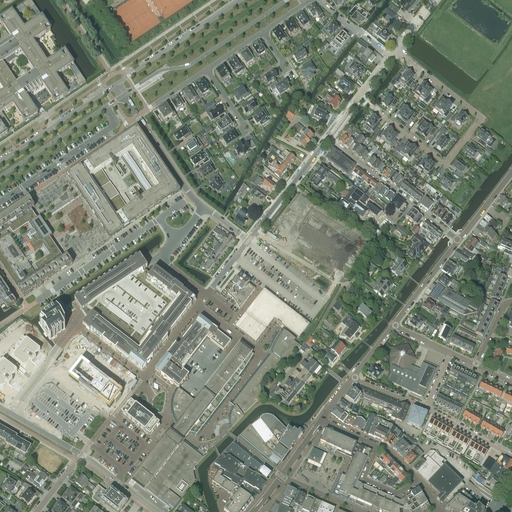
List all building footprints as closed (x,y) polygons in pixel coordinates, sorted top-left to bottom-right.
[(0,139),(14,130),(2,113),(13,106),(24,123),(38,114),(26,96),(43,85),(55,102),(85,82),(65,52),(47,64),(43,58),(46,57),(37,44),(35,46),(32,42),(50,30),(30,0),(28,0),(0,19),(0,20),(10,35),(0,41),(0,139)] [(418,1),(416,0),(408,0),(408,1),(406,0),(403,4),(409,9),(413,5),(414,6),(418,1)] [(394,15),(399,8),(391,2),(386,8),(388,10),(387,12),(390,14),(391,12),(394,15)] [(351,15),(354,17),(360,23),(366,16),(365,16),(367,13),(364,11),(362,13),(357,9),(359,7),(356,4),(355,5),(350,11),(353,13),(351,15)] [(308,9),(308,10),(313,19),(317,16),(320,20),(324,17),(318,9),(317,10),(314,6),(311,8),(311,7),(308,9)] [(387,13),(384,17),(387,19),(391,23),(397,28),(401,22),(395,18),(395,19),(390,15),(387,13)] [(302,14),(296,18),(302,28),(308,24),(310,26),(313,24),(310,19),(307,21),(306,20),(305,17),(305,18),(302,14)] [(293,25),(291,21),(284,26),(290,35),(297,31),(298,32),(300,30),(296,23),(293,25)] [(374,21),(372,24),(379,29),(381,26),(374,21)] [(336,26),(333,23),(330,26),(329,26),(323,31),(327,34),(325,36),(328,39),(328,38),(333,34),(339,28),(337,25),(336,26)] [(279,29),(272,34),(277,40),(276,41),(278,43),(279,43),(279,44),(285,40),(287,42),(290,40),(285,32),(282,34),(281,32),(281,33),(279,29)] [(375,36),(378,38),(385,43),(389,38),(379,30),(375,36)] [(346,35),(344,37),(340,34),(341,34),(340,34),(329,45),(327,44),(324,47),(325,49),(325,50),(332,43),(340,49),(349,37),(346,35)] [(255,44),(255,45),(252,47),(256,53),(253,55),(256,59),(259,58),(258,56),(265,52),(265,51),(263,47),(262,47),(259,43),(258,42),(255,44)] [(371,63),(375,58),(362,47),(358,52),(363,56),(359,61),(365,65),(368,60),(371,63)] [(292,57),(297,63),(298,62),(299,64),(302,61),(301,60),(307,56),(302,50),(298,53),(295,54),(295,55),(292,57)] [(240,55),(242,59),(246,65),(247,65),(248,66),(254,62),(254,63),(257,61),(253,55),(251,57),(247,51),(243,53),(241,55),(240,55)] [(235,59),(227,64),(234,73),(236,76),(245,69),(242,64),(239,66),(235,59)] [(352,64),(346,73),(351,77),(352,75),(358,80),(364,72),(357,67),(360,63),(354,59),(352,61),(351,63),(352,64)] [(301,75),(304,79),(307,77),(309,80),(314,76),(313,76),(312,74),(315,72),(310,65),(312,64),(310,61),(304,65),(306,67),(300,71),(302,74),(302,75),(301,74),(301,75)] [(224,84),(231,79),(223,67),(215,72),(221,82),(222,82),(224,84)] [(268,83),(277,77),(273,70),(263,77),(268,83)] [(412,75),(407,71),(405,74),(404,74),(402,76),(403,77),(402,78),(399,81),(408,88),(413,83),(410,80),(413,76),(411,75),(412,75)] [(402,78),(398,75),(394,80),(396,82),(398,84),(399,81),(402,78)] [(339,89),(342,91),(343,90),(347,94),(353,86),(341,77),(338,81),(341,83),(337,86),(339,88),(339,89)] [(288,85),(286,80),(278,86),(276,83),(270,87),(272,91),(275,89),(280,96),(279,96),(281,100),(286,97),(284,93),(290,89),(289,89),(290,88),(288,85)] [(204,84),(202,81),(195,85),(197,89),(198,90),(196,92),(201,99),(203,97),(202,95),(209,91),(206,87),(207,87),(205,83),(204,84)] [(419,98),(428,87),(423,83),(418,89),(416,87),(412,92),(419,98)] [(243,85),(233,92),(236,96),(234,98),(237,103),(241,100),(240,100),(243,98),(244,100),(250,95),(247,89),(246,90),(243,85)] [(428,87),(419,98),(427,104),(431,98),(428,96),(432,91),(430,90),(431,90),(428,87)] [(183,93),(189,103),(194,100),(196,102),(201,99),(196,92),(193,94),(190,89),(183,93)] [(325,100),(323,103),(327,106),(328,105),(334,109),(337,105),(338,106),(340,103),(340,102),(340,101),(338,99),(339,98),(336,96),(338,94),(333,90),(329,95),(325,100)] [(398,101),(389,94),(386,98),(385,98),(383,100),(384,101),(381,104),(386,108),(386,107),(388,109),(391,104),(394,107),(398,101)] [(185,103),(182,98),(179,100),(178,97),(171,102),(176,110),(183,106),(183,105),(185,103)] [(256,103),(252,98),(247,101),(249,104),(241,109),(246,115),(249,113),(249,114),(253,111),(252,110),(256,108),(253,104),(256,103)] [(438,113),(446,102),(443,99),(442,100),(441,99),(437,104),(435,101),(431,107),(438,113)] [(446,102),(438,113),(446,118),(450,113),(447,111),(451,105),(446,102)] [(402,120),(410,109),(403,103),(398,109),(401,111),(397,116),(402,120)] [(173,119),(176,116),(170,106),(167,108),(166,105),(162,108),(161,107),(158,109),(159,110),(157,111),(160,115),(158,116),(162,122),(163,123),(164,123),(165,123),(166,123),(167,123),(167,122),(167,121),(167,120),(167,119),(171,116),(173,119)] [(212,121),(224,113),(219,106),(214,109),(212,106),(207,110),(211,115),(208,116),(212,121)] [(313,111),(310,118),(321,123),(322,120),(325,122),(328,116),(325,115),(327,111),(318,107),(316,112),(313,111)] [(253,119),(257,125),(259,124),(261,126),(268,121),(267,119),(269,117),(265,112),(265,111),(263,108),(255,113),(257,116),(253,119)] [(410,109),(402,120),(405,123),(406,122),(407,123),(411,118),(413,120),(418,115),(410,109)] [(464,121),(467,118),(462,114),(460,113),(457,117),(454,115),(450,121),(455,124),(456,123),(461,126),(462,123),(463,124),(465,121),(464,121)] [(377,119),(372,116),(370,119),(369,118),(367,121),(368,121),(365,126),(374,133),(378,127),(375,125),(378,121),(377,120),(377,119)] [(187,117),(181,121),(183,125),(190,120),(187,117)] [(221,132),(231,125),(227,118),(217,125),(217,126),(220,131),(221,131),(221,132)] [(421,135),(429,124),(422,118),(417,124),(420,126),(417,130),(418,131),(417,132),(421,135)] [(293,129),(298,133),(302,128),(297,124),(293,129)] [(429,124),(421,135),(425,139),(430,133),(432,135),(437,130),(429,124)] [(350,128),(350,129),(351,130),(352,131),(353,131),(353,132),(354,132),(354,133),(355,133),(355,134),(356,134),(357,135),(358,135),(358,136),(359,136),(359,135),(360,134),(360,133),(359,133),(359,132),(358,132),(358,131),(357,131),(357,130),(356,130),(355,130),(355,129),(354,129),(354,128),(353,127),(352,126),(351,127),(350,128)] [(302,137),(308,142),(313,136),(303,128),(301,131),(304,133),(302,137)] [(384,142),(393,132),(388,128),(384,133),(381,131),(377,137),(384,142)] [(449,141),(445,137),(444,136),(447,132),(442,128),(438,134),(439,135),(436,139),(438,141),(435,145),(437,147),(436,147),(441,151),(444,148),(446,145),(449,141)] [(68,175),(110,238),(179,192),(137,129),(68,175)] [(177,142),(180,140),(183,137),(185,140),(192,135),(189,131),(187,133),(184,129),(174,136),(176,140),(177,142)] [(478,136),(477,138),(481,141),(478,143),(484,148),(486,145),(490,148),(495,142),(491,139),(493,136),(489,132),(487,135),(485,133),(484,133),(481,131),(477,136),(478,136)] [(236,138),(237,138),(236,136),(235,136),(233,132),(228,136),(226,133),(219,138),(221,140),(223,139),(227,146),(237,139),(236,138)] [(393,132),(384,142),(392,148),(396,143),(393,141),(397,136),(396,135),(396,134),(393,132)] [(338,141),(344,146),(348,140),(350,137),(345,133),(343,135),(338,141)] [(351,152),(358,157),(363,150),(360,147),(365,140),(359,135),(359,136),(354,143),(357,145),(351,152)] [(308,142),(302,137),(299,140),(296,138),(294,140),(305,148),(309,143),(308,142)] [(351,140),(349,139),(348,140),(344,146),(348,149),(353,142),(353,141),(354,140),(352,138),(351,140)] [(188,155),(189,156),(202,147),(197,139),(194,141),(194,140),(184,147),(186,150),(187,150),(188,151),(186,152),(187,154),(188,155)] [(243,142),(237,146),(238,148),(234,151),(236,153),(235,153),(236,154),(238,156),(242,154),(244,156),(250,152),(249,151),(255,147),(251,141),(247,144),(246,143),(244,144),(243,142)] [(403,157),(412,146),(408,144),(406,143),(403,148),(400,146),(396,151),(403,157)] [(412,146),(403,157),(411,163),(415,158),(412,155),(417,150),(412,146)] [(468,147),(465,152),(468,155),(467,155),(470,157),(475,160),(482,151),(476,147),(474,149),(470,146),(469,148),(468,147)] [(333,149),(325,158),(347,175),(355,166),(333,149)] [(366,153),(363,150),(358,157),(364,161),(369,155),(368,154),(371,151),(369,149),(366,153)] [(285,159),(292,164),(294,162),(294,161),(295,159),(286,151),(283,154),(286,157),(285,159)] [(202,162),(204,165),(209,161),(207,158),(206,159),(202,153),(201,154),(200,153),(190,160),(191,161),(190,162),(191,163),(192,163),(195,167),(202,162)] [(367,163),(371,167),(376,161),(372,158),(374,156),(373,155),(367,163)] [(386,163),(385,162),(388,158),(385,156),(382,160),(380,163),(374,170),(380,174),(385,167),(384,166),(386,163)] [(422,172),(431,161),(426,157),(422,163),(419,161),(415,166),(422,172)] [(292,164),(285,159),(282,162),(280,160),(278,162),(281,164),(287,169),(291,164),(292,164)] [(371,167),(374,170),(380,163),(382,160),(380,159),(378,162),(376,161),(371,167)] [(209,161),(202,166),(204,169),(198,172),(203,180),(213,173),(213,172),(214,172),(211,167),(210,168),(209,166),(211,165),(209,161)] [(388,171),(391,167),(393,165),(394,166),(396,164),(393,161),(382,175),(386,179),(390,173),(388,171)] [(431,161),(422,172),(430,178),(434,172),(431,170),(435,165),(434,164),(431,161)] [(461,164),(458,161),(454,166),(453,168),(457,171),(455,174),(461,178),(468,169),(463,166),(464,165),(461,163),(461,164)] [(286,170),(287,169),(281,164),(281,165),(279,167),(276,165),(275,167),(283,173),(284,173),(285,173),(287,171),(286,170)] [(397,171),(397,170),(399,167),(398,165),(387,179),(391,183),(397,175),(395,173),(397,171)] [(314,175),(314,176),(310,182),(317,187),(321,181),(322,181),(323,181),(325,179),(325,178),(326,176),(339,186),(341,182),(329,173),(321,166),(314,175)] [(282,175),(283,173),(275,167),(273,168),(277,171),(274,174),(279,178),(282,175)] [(355,175),(357,176),(361,171),(357,167),(351,174),(351,175),(347,180),(349,181),(353,176),(354,177),(355,175)] [(365,174),(361,171),(357,176),(358,177),(357,179),(358,180),(356,182),(354,184),(356,186),(365,174)] [(400,173),(392,183),(396,187),(402,179),(401,178),(403,175),(400,173)] [(211,184),(209,187),(212,189),(212,190),(214,192),(215,191),(218,193),(220,192),(220,193),(223,189),(222,188),(224,186),(217,174),(208,180),(211,184)] [(369,177),(365,174),(356,186),(358,188),(362,183),(364,181),(365,183),(369,177)] [(445,178),(441,182),(444,184),(442,187),(446,190),(448,187),(451,190),(458,181),(453,177),(450,180),(446,176),(445,178)] [(258,177),(253,185),(255,187),(256,187),(257,186),(259,187),(262,184),(263,185),(262,185),(263,186),(262,189),(265,191),(266,189),(270,192),(275,186),(267,179),(266,180),(263,178),(262,180),(258,177)] [(374,180),(369,177),(365,183),(367,184),(366,186),(362,192),(364,193),(374,180)] [(229,184),(228,184),(229,185),(229,186),(230,186),(230,187),(231,188),(231,189),(232,189),(233,188),(234,187),(234,186),(235,185),(235,184),(236,184),(236,183),(236,182),(237,182),(237,181),(237,180),(236,179),(235,179),(235,180),(234,180),(233,181),(232,181),(232,182),(231,182),(230,183),(229,183),(229,184)] [(378,184),(374,180),(364,193),(366,195),(370,189),(371,190),(372,188),(374,189),(378,184)] [(399,189),(403,192),(410,182),(408,181),(406,184),(404,182),(399,189)] [(403,192),(407,195),(412,188),(410,187),(412,184),(410,182),(403,192)] [(245,191),(248,188),(243,184),(240,191),(243,194),(245,191)] [(410,197),(414,200),(419,194),(417,192),(419,189),(421,187),(421,186),(422,184),(421,184),(420,186),(410,197)] [(379,185),(373,193),(371,196),(372,197),(375,193),(377,194),(383,187),(379,185)] [(407,195),(410,197),(420,186),(419,185),(417,187),(416,187),(414,190),(412,188),(407,195)] [(353,186),(348,193),(345,191),(341,196),(344,198),(343,199),(342,199),(338,203),(345,208),(342,212),(348,216),(365,195),(353,186)] [(255,187),(249,195),(251,196),(251,195),(253,197),(252,197),(253,198),(253,197),(256,199),(261,203),(265,199),(262,197),(265,194),(256,187),(255,187)] [(395,197),(392,194),(384,188),(377,198),(380,200),(379,201),(387,208),(395,197)] [(238,199),(239,199),(241,201),(247,193),(245,191),(243,194),(238,199)] [(419,194),(414,200),(418,203),(423,197),(421,195),(423,192),(421,191),(419,194)] [(296,199),(288,208),(300,215),(308,200),(299,195),(296,199)] [(363,221),(369,212),(377,218),(381,213),(368,204),(365,208),(364,208),(363,207),(368,199),(364,196),(352,212),(363,221)] [(502,208),(502,207),(504,208),(506,205),(505,204),(507,201),(501,196),(496,203),(502,208)] [(407,206),(395,197),(387,208),(390,210),(391,209),(394,212),(396,209),(398,211),(402,213),(407,206)] [(420,205),(424,208),(431,198),(430,197),(427,200),(425,198),(420,205)] [(433,200),(431,198),(424,208),(428,211),(433,204),(431,203),(433,200)] [(252,202),(249,205),(256,211),(261,203),(256,199),(253,203),(252,202)] [(0,260),(24,297),(31,292),(33,291),(36,289),(38,287),(43,284),(72,264),(71,262),(67,256),(63,259),(61,255),(60,256),(59,254),(60,254),(54,245),(53,246),(52,244),(53,243),(52,241),(49,238),(52,236),(47,228),(42,222),(40,217),(37,219),(34,215),(34,216),(33,214),(31,210),(34,208),(29,200),(25,202),(0,219),(0,260)] [(432,214),(437,218),(441,222),(448,213),(438,206),(432,214)] [(422,218),(411,209),(405,217),(417,226),(422,218)] [(454,216),(452,214),(455,211),(451,209),(449,212),(450,213),(448,215),(442,222),(447,226),(450,222),(451,222),(452,220),(452,219),(453,219),(452,219),(454,216)] [(239,214),(234,221),(241,227),(243,224),(243,225),(247,221),(244,219),(248,214),(244,211),(243,210),(239,214)] [(283,215),(279,220),(287,225),(288,222),(290,223),(291,220),(293,221),(296,216),(288,211),(286,216),(283,215)] [(310,215),(306,223),(311,226),(313,222),(318,225),(317,227),(321,229),(320,231),(324,224),(327,219),(320,215),(319,216),(317,215),(315,218),(310,215)] [(324,224),(320,231),(325,234),(327,231),(332,234),(331,236),(335,238),(334,240),(341,228),(334,223),(333,224),(331,223),(329,227),(324,224),(327,219),(324,224)] [(385,229),(389,225),(384,220),(380,225),(385,229)] [(487,229),(493,234),(499,226),(492,221),(486,228),(487,229)] [(423,234),(430,225),(429,224),(427,222),(426,222),(419,231),(423,234)] [(274,227),(267,236),(278,243),(286,228),(277,223),(274,227)] [(395,229),(402,235),(405,237),(408,233),(398,225),(395,229)] [(430,225),(423,234),(425,235),(427,233),(429,235),(434,228),(434,227),(432,226),(430,225)] [(416,235),(420,230),(415,226),(411,231),(416,235)] [(341,228),(334,240),(339,243),(341,239),(346,242),(345,244),(349,246),(348,248),(355,236),(348,232),(347,233),(345,232),(343,235),(339,232),(341,228)] [(431,240),(438,231),(437,230),(435,228),(434,228),(429,235),(431,236),(429,239),(431,240)] [(496,236),(493,234),(487,229),(483,235),(492,242),(496,236)] [(438,231),(431,240),(433,241),(434,239),(436,240),(442,234),(441,233),(439,231),(439,232),(438,231)] [(228,235),(227,237),(222,233),(220,235),(231,244),(234,239),(228,235)] [(228,248),(231,244),(220,235),(218,238),(220,240),(219,241),(222,243),(228,248)] [(355,236),(348,248),(353,251),(355,248),(360,251),(359,252),(363,255),(369,245),(362,240),(361,241),(359,240),(357,244),(353,241),(355,236)] [(418,250),(422,253),(427,246),(415,237),(411,242),(416,245),(420,248),(418,250)] [(467,243),(474,249),(478,244),(484,249),(485,248),(492,253),(494,250),(486,245),(478,239),(476,241),(471,238),(467,243)] [(295,240),(292,245),(297,248),(296,249),(299,251),(298,254),(301,256),(308,243),(303,240),(301,243),(295,240)] [(504,252),(508,242),(503,240),(502,241),(500,240),(497,246),(503,249),(502,251),(504,252)] [(224,252),(228,248),(222,243),(220,245),(215,241),(213,244),(224,252)] [(308,243),(301,256),(304,258),(305,255),(309,257),(310,255),(314,258),(317,253),(311,250),(313,246),(308,243)] [(474,249),(467,243),(463,249),(464,249),(460,253),(469,259),(471,261),(474,257),(471,255),(474,249)] [(221,256),(224,252),(213,244),(211,246),(214,248),(212,250),(215,252),(221,256)] [(419,257),(422,253),(418,250),(420,248),(416,245),(408,255),(412,259),(416,255),(419,257)] [(218,261),(221,256),(215,252),(214,254),(209,250),(208,250),(207,249),(206,251),(218,261)] [(469,259),(460,253),(456,250),(452,256),(458,260),(459,259),(465,264),(469,259)] [(214,265),(218,261),(206,251),(203,254),(207,257),(206,258),(209,260),(214,265)] [(317,253),(314,258),(319,261),(318,262),(321,264),(319,267),(322,269),(330,256),(325,253),(323,257),(317,253)] [(330,256),(322,269),(325,271),(327,268),(330,270),(331,269),(336,271),(339,266),(333,263),(335,259),(330,256)] [(139,257),(72,301),(80,309),(89,314),(86,320),(92,323),(84,328),(141,372),(169,335),(196,300),(154,268),(149,275),(143,271),(146,268),(143,264),(139,257)] [(209,260),(205,264),(202,269),(208,273),(214,265),(209,260)] [(396,266),(403,272),(407,266),(400,260),(396,266)] [(448,262),(441,271),(451,278),(454,274),(457,277),(464,268),(457,262),(454,266),(448,262)] [(339,266),(336,271),(340,274),(339,276),(343,278),(341,280),(344,282),(352,269),(347,266),(345,270),(339,266)] [(403,272),(396,266),(391,272),(398,278),(403,272)] [(228,293),(227,294),(230,297),(232,299),(234,301),(236,304),(238,307),(239,309),(246,300),(252,293),(255,289),(248,284),(249,281),(246,279),(243,277),(240,274),(238,276),(235,280),(233,284),(235,285),(234,286),(232,289),(228,293)] [(499,275),(497,281),(504,284),(507,278),(499,275)] [(438,284),(445,289),(446,288),(447,286),(447,285),(449,282),(442,277),(441,277),(439,279),(439,280),(437,283),(438,284)] [(383,279),(378,285),(387,292),(392,286),(383,279)] [(497,281),(494,286),(502,289),(504,284),(497,281)] [(446,288),(445,289),(438,284),(429,297),(447,307),(463,316),(476,313),(479,308),(465,301),(455,296),(456,295),(451,291),(446,288)] [(382,298),(387,292),(378,285),(373,291),(382,298)] [(494,286),(492,292),(500,295),(502,289),(494,286)] [(7,289),(0,293),(0,296),(1,299),(10,293),(7,289)] [(245,313),(234,327),(245,335),(255,343),(274,320),(299,339),(309,325),(300,318),(298,316),(285,306),(268,293),(268,292),(264,289),(245,313)] [(498,301),(500,295),(492,292),(490,298),(498,301)] [(10,293),(1,299),(5,303),(13,298),(10,293)] [(13,298),(5,303),(8,308),(16,302),(13,298)] [(439,313),(442,309),(437,305),(436,307),(427,301),(425,303),(424,303),(421,307),(431,314),(435,309),(439,313)] [(478,318),(485,302),(483,301),(476,317),(478,318)] [(491,301),(488,306),(496,310),(498,304),(491,301)] [(336,303),(333,307),(338,312),(341,307),(336,303)] [(366,319),(371,313),(362,306),(357,312),(366,319)] [(488,306),(485,312),(493,315),(496,310),(488,306)] [(57,310),(38,323),(50,340),(63,331),(60,326),(65,323),(57,310)] [(485,312),(483,317),(490,321),(493,315),(485,312)] [(415,328),(416,328),(419,330),(423,325),(426,321),(420,317),(417,321),(413,318),(412,321),(410,321),(409,322),(410,323),(409,324),(415,328)] [(483,317),(480,322),(488,326),(490,321),(483,317)] [(175,344),(155,370),(155,372),(176,387),(178,385),(181,386),(188,377),(181,371),(192,358),(207,338),(223,351),(231,341),(200,318),(178,346),(175,344)] [(345,327),(355,335),(360,328),(350,321),(348,323),(345,320),(342,324),(345,327)] [(485,331),(488,326),(480,322),(478,328),(485,331)] [(436,328),(428,323),(426,326),(429,328),(427,329),(432,333),(436,328)] [(440,334),(438,338),(445,342),(450,331),(447,329),(448,326),(444,325),(443,327),(441,326),(438,333),(440,334)] [(485,331),(478,328),(475,326),(473,329),(477,330),(475,333),(483,337),(485,331)] [(355,335),(345,327),(342,331),(339,337),(346,338),(350,341),(355,335)] [(229,404),(230,404),(234,408),(230,418),(230,424),(231,429),(229,430),(229,431),(230,430),(243,416),(242,415),(263,396),(263,395),(262,395),(260,385),(272,370),(274,372),(286,361),(298,349),(301,347),(300,347),(296,343),(283,333),(281,332),(281,331),(269,354),(268,354),(269,354),(270,355),(231,405),(230,404),(229,404)] [(455,346),(458,339),(453,336),(449,344),(455,346)] [(18,348),(10,357),(17,363),(22,366),(25,369),(31,362),(32,363),(32,362),(36,358),(35,357),(36,356),(40,350),(32,344),(33,343),(30,341),(29,342),(25,338),(22,343),(20,342),(16,347),(18,348)] [(455,346),(460,349),(464,341),(458,339),(455,346)] [(332,348),(330,350),(337,356),(338,357),(345,349),(337,342),(337,343),(334,340),(332,344),(334,346),(332,348)] [(460,349),(465,351),(469,344),(464,341),(460,349)] [(469,344),(465,351),(471,354),(475,347),(469,344)] [(141,469),(133,480),(145,489),(165,505),(171,509),(171,510),(195,480),(193,469),(204,456),(202,455),(200,454),(198,454),(182,442),(181,441),(188,432),(190,432),(191,433),(193,433),(194,433),(195,434),(197,434),(195,436),(195,437),(196,436),(198,433),(239,380),(240,378),(239,377),(242,372),(246,366),(250,361),(252,357),(253,355),(245,349),(240,345),(239,348),(237,347),(237,346),(235,350),(232,355),(231,354),(228,360),(227,360),(223,365),(223,364),(206,386),(202,391),(203,391),(194,401),(193,400),(176,387),(178,389),(176,392),(175,394),(174,397),(173,400),(173,403),(172,406),(172,409),(173,412),(173,415),(174,418),(175,420),(177,423),(177,424),(178,424),(178,425),(172,434),(143,470),(141,469)] [(422,398),(436,369),(422,363),(419,369),(409,365),(414,359),(407,346),(392,349),(389,372),(390,373),(386,381),(422,398)] [(493,356),(499,359),(502,352),(496,349),(493,356)] [(337,356),(330,350),(323,359),(330,365),(337,356)] [(499,359),(493,356),(490,363),(496,366),(499,359)] [(304,369),(312,376),(319,366),(311,360),(307,365),(303,362),(300,366),(304,369)] [(0,389),(2,391),(7,385),(9,386),(9,385),(12,381),(11,380),(12,378),(17,372),(12,369),(3,362),(2,361),(0,363),(0,389)] [(82,363),(71,376),(109,406),(119,392),(82,363)] [(457,369),(453,367),(451,369),(452,369),(449,375),(453,377),(457,369)] [(383,376),(386,372),(381,368),(379,370),(376,368),(375,369),(373,368),(368,374),(372,377),(371,378),(375,381),(375,380),(376,380),(381,374),(383,376)] [(296,379),(304,386),(312,376),(304,369),(299,374),(295,371),(292,376),(296,379)] [(457,369),(453,377),(457,379),(461,371),(457,369)] [(465,373),(461,371),(457,379),(461,381),(465,373)] [(469,375),(465,373),(461,381),(465,383),(469,375)] [(473,377),(469,375),(465,383),(469,385),(473,377)] [(473,377),(469,385),(474,387),(477,379),(477,378),(473,377)] [(296,395),(304,386),(296,379),(291,384),(288,381),(284,385),(288,389),(296,395)] [(483,393),(487,384),(482,381),(479,388),(477,388),(474,393),(476,394),(477,391),(483,394),(483,393)] [(493,386),(487,384),(483,393),(485,394),(486,392),(489,393),(493,386)] [(498,389),(493,386),(489,393),(488,396),(490,397),(491,395),(494,396),(498,389)] [(296,395),(288,389),(284,393),(278,388),(277,389),(274,393),(272,391),(268,396),(273,400),(277,395),(289,404),(296,395)] [(359,399),(362,400),(363,397),(362,397),(363,394),(358,392),(357,392),(352,388),(344,397),(354,405),(359,399)] [(362,400),(371,403),(375,394),(359,388),(358,391),(358,392),(363,394),(362,397),(363,397),(362,400)] [(498,389),(494,396),(497,397),(496,400),(498,401),(499,398),(500,398),(503,391),(498,389)] [(508,402),(511,395),(506,393),(502,400),(508,402)] [(371,403),(382,408),(386,399),(375,394),(371,403)] [(442,397),(438,395),(435,401),(434,403),(438,405),(442,397)] [(446,399),(442,397),(438,405),(442,407),(446,399)] [(382,408),(393,412),(395,413),(397,407),(395,406),(397,403),(386,399),(382,408)] [(450,401),(446,399),(442,407),(446,409),(450,401)] [(341,400),(336,407),(344,412),(347,408),(349,410),(351,407),(341,400)] [(454,403),(450,401),(446,409),(450,411),(454,403)] [(131,402),(121,414),(150,436),(159,424),(131,402)] [(397,403),(395,406),(397,407),(395,413),(393,412),(391,418),(397,420),(402,422),(408,407),(401,404),(401,405),(397,403)] [(458,405),(454,403),(450,411),(454,413),(458,405)] [(458,405),(454,413),(458,414),(458,415),(462,407),(458,405)] [(344,412),(336,407),(331,414),(338,420),(341,422),(342,423),(345,420),(348,416),(344,412)] [(468,419),(472,412),(473,410),(468,407),(463,416),(468,419)] [(413,408),(407,424),(408,423),(412,425),(411,427),(412,427),(413,425),(415,426),(414,428),(415,429),(416,427),(420,428),(420,429),(427,413),(413,408)] [(472,422),(476,416),(472,412),(468,419),(472,422)] [(259,419),(261,420),(273,436),(277,442),(279,444),(288,452),(299,436),(300,437),(302,434),(301,433),(303,432),(299,429),(298,431),(295,428),(293,430),(289,427),(289,426),(287,429),(275,418),(270,415),(266,414),(263,415),(259,419),(260,419),(259,419)] [(367,435),(372,425),(376,417),(371,415),(366,424),(362,432),(367,435)] [(429,423),(428,424),(432,426),(437,419),(433,416),(429,423)] [(476,416),(472,422),(478,425),(482,418),(476,416)] [(368,435),(373,437),(381,420),(376,417),(370,431),(368,435)] [(361,431),(362,432),(366,424),(364,424),(365,422),(356,418),(354,422),(350,420),(348,425),(361,431)] [(259,419),(251,426),(255,431),(255,432),(259,438),(267,448),(269,450),(272,453),(275,456),(282,461),(288,452),(279,444),(277,442),(273,436),(261,420),(259,419)] [(437,419),(432,426),(436,429),(437,427),(441,421),(438,419),(437,419)] [(373,437),(378,440),(387,422),(381,420),(373,437)] [(480,427),(485,430),(489,423),(484,420),(480,427)] [(437,427),(436,429),(440,431),(444,423),(443,422),(441,421),(437,427)] [(485,430),(490,433),(494,426),(495,424),(491,421),(490,423),(489,423),(485,430)] [(387,422),(378,440),(383,442),(383,441),(384,442),(388,434),(389,435),(393,425),(392,425),(387,422)] [(444,423),(440,431),(444,433),(444,432),(445,432),(448,426),(448,425),(444,423)] [(405,436),(393,425),(389,435),(388,434),(384,442),(385,442),(384,443),(391,447),(392,448),(392,449),(405,436)] [(444,432),(444,433),(448,436),(453,428),(448,425),(448,426),(445,432),(444,432)] [(247,442),(255,432),(255,431),(251,426),(250,426),(238,438),(240,436),(247,442)] [(490,433),(495,436),(499,429),(494,426),(490,433)] [(455,429),(450,437),(454,439),(459,431),(455,429)] [(499,429),(495,436),(500,439),(504,432),(499,429)] [(12,433),(7,430),(1,440),(5,443),(5,444),(12,433)] [(351,456),(356,444),(325,430),(318,446),(335,454),(337,450),(351,456)] [(459,431),(454,439),(458,441),(463,434),(459,431)] [(252,446),(259,438),(255,432),(247,442),(252,446)] [(15,434),(12,433),(5,444),(10,447),(16,436),(15,435),(15,434)] [(463,434),(458,441),(462,444),(467,436),(463,434)] [(10,447),(15,449),(21,440),(18,438),(17,439),(16,438),(17,437),(16,436),(10,447)] [(405,436),(392,449),(396,452),(401,458),(413,446),(412,445),(410,447),(407,444),(409,443),(408,441),(406,443),(403,440),(406,438),(405,436)] [(467,436),(462,444),(466,446),(471,438),(468,437),(467,436)] [(262,455),(267,448),(259,438),(252,446),(262,455)] [(26,443),(21,440),(15,449),(14,452),(19,454),(26,443)] [(469,446),(469,447),(473,450),(477,442),(474,440),(473,440),(469,446)] [(477,442),(473,450),(476,452),(477,451),(481,444),(479,443),(477,442)] [(26,443),(19,454),(24,457),(31,446),(28,444),(27,445),(26,444),(26,443)] [(233,443),(223,452),(231,458),(233,459),(241,450),(233,443)] [(481,444),(476,452),(480,454),(485,446),(481,444)] [(418,489),(410,494),(400,501),(364,485),(363,486),(357,483),(371,451),(360,445),(346,477),(341,475),(332,495),(371,511),(422,511),(430,507),(419,490),(418,489)] [(485,446),(480,454),(485,457),(485,455),(489,449),(485,446)] [(411,453),(403,460),(408,465),(410,466),(423,454),(416,447),(410,453),(411,453)] [(267,448),(262,455),(267,459),(272,453),(269,450),(267,448)] [(308,460),(321,465),(326,455),(313,449),(308,460)] [(246,454),(241,450),(233,459),(241,465),(246,459),(243,457),(246,454)] [(433,451),(429,451),(412,469),(440,495),(436,499),(439,501),(442,503),(445,500),(448,503),(464,485),(441,463),(444,460),(439,457),(433,451)] [(220,468),(220,469),(225,472),(223,477),(231,482),(230,483),(234,485),(239,488),(239,489),(243,482),(254,489),(255,489),(259,492),(260,492),(259,491),(261,489),(261,490),(268,481),(267,481),(260,476),(259,475),(256,473),(255,473),(253,473),(251,472),(244,467),(241,465),(238,462),(233,459),(231,458),(223,452),(220,456),(221,457),(222,456),(223,458),(222,458),(222,459),(220,460),(219,461),(218,461),(217,462),(216,463),(214,465),(220,468)] [(272,453),(267,459),(273,464),(273,463),(277,466),(280,461),(281,462),(282,461),(275,456),(272,453)] [(377,466),(378,468),(388,458),(384,454),(379,460),(381,462),(377,466)] [(500,455),(495,464),(500,467),(502,465),(500,463),(501,461),(505,463),(504,465),(505,466),(503,469),(509,473),(511,468),(511,462),(509,460),(500,455)] [(251,472),(253,473),(255,473),(261,466),(251,458),(248,461),(246,459),(241,465),(244,467),(251,472)] [(392,462),(388,458),(378,468),(380,470),(384,465),(386,467),(392,462)] [(487,458),(481,468),(490,474),(503,482),(509,473),(503,469),(500,467),(495,464),(495,463),(487,458)] [(384,469),(388,473),(396,465),(392,462),(386,467),(384,469)] [(399,469),(396,465),(388,473),(392,477),(393,475),(399,469)] [(255,473),(256,473),(259,475),(260,476),(267,481),(268,481),(268,480),(266,479),(269,474),(269,473),(266,471),(261,466),(255,473)] [(22,477),(26,471),(22,468),(18,474),(22,477)] [(33,474),(44,482),(47,478),(36,469),(33,474)] [(389,487),(390,486),(403,473),(399,469),(393,475),(396,477),(391,481),(390,480),(386,484),(389,487)] [(219,471),(212,482),(234,496),(224,510),(226,511),(243,511),(253,500),(253,499),(220,477),(223,473),(219,471)] [(407,477),(403,473),(390,486),(391,487),(399,480),(401,482),(407,477)] [(33,474),(31,477),(33,479),(33,480),(41,486),(44,482),(33,474)] [(81,475),(78,479),(92,490),(95,488),(87,482),(88,480),(81,475)] [(6,477),(2,484),(4,485),(2,489),(2,490),(2,491),(3,492),(4,492),(5,492),(5,491),(6,491),(9,494),(11,490),(12,491),(11,490),(13,488),(13,489),(13,488),(13,487),(14,488),(17,483),(13,481),(13,482),(6,477)] [(498,489),(502,484),(493,478),(491,480),(489,478),(488,481),(489,482),(489,483),(498,489)] [(92,490),(78,479),(75,483),(82,488),(83,487),(91,493),(92,490)] [(254,489),(243,482),(239,489),(253,499),(254,500),(259,492),(255,489),(254,489)] [(29,491),(31,487),(24,483),(22,486),(25,489),(19,497),(21,499),(27,504),(34,495),(29,491)] [(95,495),(91,499),(98,505),(101,501),(116,511),(119,511),(128,502),(121,496),(121,495),(118,493),(118,494),(111,488),(107,493),(98,486),(92,493),(95,495)] [(288,488),(284,497),(289,500),(294,502),(298,493),(293,490),(288,488)] [(67,491),(66,493),(78,503),(83,496),(76,490),(75,492),(70,489),(68,491),(67,491)] [(450,505),(445,510),(450,511),(453,511),(483,511),(484,511),(482,510),(481,509),(482,509),(463,491),(450,505)] [(78,503),(66,493),(64,495),(64,496),(63,498),(67,502),(66,504),(73,510),(78,503)] [(297,511),(310,511),(311,510),(315,500),(307,496),(305,496),(298,493),(294,502),(293,504),(294,504),(293,507),(291,511),(297,511),(300,507),(300,508),(297,511)] [(280,506),(291,511),(293,507),(294,504),(293,504),(294,502),(289,500),(284,497),(282,502),(280,506)] [(317,511),(321,503),(315,500),(311,510),(310,511),(317,511)] [(70,511),(73,510),(66,504),(64,506),(59,503),(57,505),(57,504),(55,507),(61,511),(70,511)] [(317,511),(333,511),(334,509),(321,503),(317,511)]
